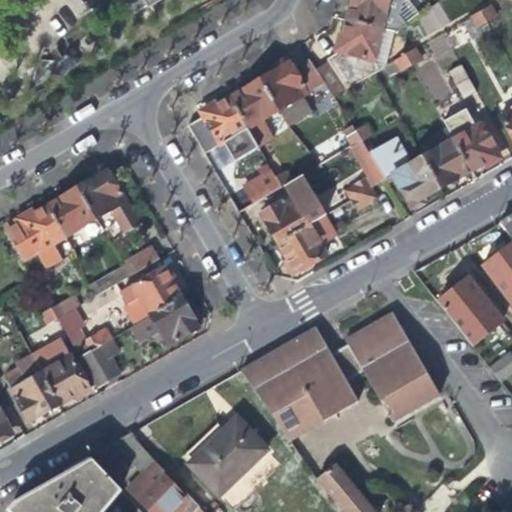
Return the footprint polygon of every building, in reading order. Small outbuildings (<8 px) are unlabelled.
[(110,0),(131,15),(147,6),(143,0),(110,0)] [(349,0),(349,4),(345,20),(379,30),(387,0),(349,0)] [(401,0),(387,0),(379,30),(393,34),(401,0)] [(491,7),(480,13),(485,22),(496,16),(491,7)] [(477,27),(485,22),(480,13),(471,18),(477,27)] [(326,59),(328,62),(344,90),(378,71),(371,59),(379,30),(345,20),(340,37),(336,53),(326,59)] [(414,51),(403,56),(408,65),(419,60),(414,51)] [(399,70),(408,65),(403,56),(394,62),(399,70)] [(308,61),(293,70),(306,94),(323,84),(315,70),(308,61)] [(274,71),(259,80),(277,111),(288,124),(309,112),(300,97),(306,94),(293,70),(288,62),(274,71)] [(332,97),(344,90),(328,62),(315,70),(323,84),(332,97)] [(474,91),(460,65),(449,71),(463,97),(474,91)] [(244,88),(227,98),(246,129),(252,140),(266,130),(262,120),(277,111),(259,80),(244,88)] [(218,146),(246,129),(227,98),(213,106),(200,114),(218,146)] [(511,107),(498,115),(511,139),(511,107)] [(440,121),(451,140),(468,170),(487,160),(496,155),(479,124),(474,127),(463,108),(440,121)] [(362,127),(354,131),(360,140),(368,136),(362,127)] [(345,136),(351,145),(360,140),(354,131),(345,136)] [(425,195),(438,188),(420,157),(409,163),(395,138),(368,153),(384,178),(391,175),(409,204),(425,195)] [(343,191),(349,200),(368,189),(384,178),(368,153),(360,140),(351,145),(349,147),(367,175),(343,191)] [(456,178),(468,170),(451,140),(420,157),(438,188),(456,178)] [(253,203),(280,187),(275,179),(270,170),(242,186),(253,203)] [(89,180),(73,189),(92,219),(106,210),(122,235),(135,227),(103,171),(89,180)] [(284,173),(275,179),(280,187),(283,186),(289,182),(284,173)] [(283,186),(289,196),(297,210),(314,200),(300,176),(289,182),(283,186)] [(62,237),(92,219),(73,189),(59,197),(43,207),(62,237)] [(373,198),(368,189),(349,200),(354,210),(373,198)] [(269,229),(277,243),(323,215),(314,200),(297,210),(289,196),(259,213),(269,229)] [(48,245),(62,237),(43,207),(24,218),(2,231),(20,262),(34,254),(42,268),(56,260),(48,245)] [(335,236),(323,215),(277,243),(285,256),(295,273),(325,255),(319,245),(335,236)] [(511,215),(500,222),(511,238),(511,215)] [(99,231),(92,219),(62,237),(68,251),(99,231)] [(511,304),(511,242),(498,253),(482,265),(511,304)] [(120,263),(122,268),(128,277),(158,260),(150,246),(120,263)] [(91,297),(128,277),(122,268),(86,287),(91,297)] [(118,293),(124,303),(124,304),(121,306),(132,325),(178,298),(170,284),(161,268),(118,293)] [(453,288),(436,300),(470,343),(501,319),(468,277),(453,288)] [(186,311),(178,298),(132,325),(127,328),(134,341),(155,329),(165,346),(196,328),(186,311)] [(57,305),(48,309),(54,319),(62,314),(57,305)] [(43,324),(54,319),(48,309),(39,315),(43,324)] [(81,326),(71,309),(62,314),(54,319),(64,335),(74,329),(81,326)] [(343,339),(346,345),(360,371),(408,344),(389,313),(371,323),(343,339)] [(355,403),(342,381),(328,355),(312,328),(262,357),(238,371),(288,441),(355,403)] [(77,358),(100,344),(105,341),(101,333),(82,343),(74,329),(64,335),(77,358)] [(29,356),(31,359),(56,404),(71,396),(85,388),(58,339),(29,356)] [(116,372),(100,344),(77,358),(93,385),(116,372)] [(439,398),(408,344),(360,371),(393,425),(439,398)] [(328,355),(342,381),(360,371),(346,345),(335,351),(328,355)] [(511,357),(507,352),(488,367),(499,381),(511,370),(511,357)] [(43,412),(56,404),(31,359),(19,366),(27,380),(8,390),(26,421),(43,412)] [(230,429),(221,437),(216,437),(190,461),(220,493),(271,447),(244,416),(230,429)] [(158,463),(129,432),(114,440),(143,471),(146,474),(158,463)] [(8,511),(142,511),(92,458),(57,477),(15,501),(7,510),(8,511)] [(189,511),(197,505),(158,463),(146,474),(143,471),(136,477),(126,487),(150,511),(173,511),(181,505),(188,511),(189,511)] [(316,480),(343,511),(374,511),(357,492),(334,464),(316,480)]
